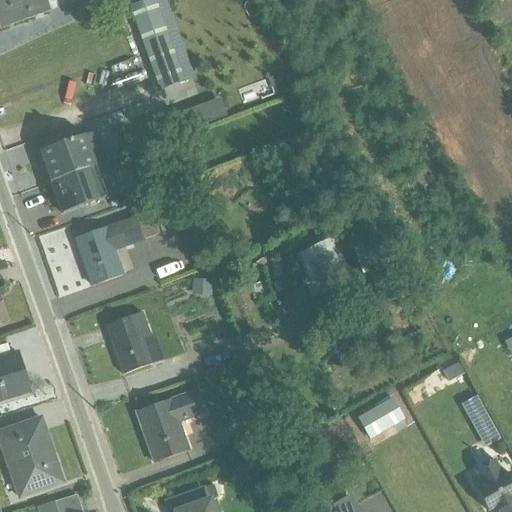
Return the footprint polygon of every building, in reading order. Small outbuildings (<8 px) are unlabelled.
[(0,0),(0,22),(2,29),(51,12),(46,0),(0,0)] [(126,0),(159,92),(194,79),(166,0),(126,0)] [(220,99),(165,120),(172,137),(227,116),(220,99)] [(68,143),(40,153),(47,172),(51,184),(107,163),(96,132),(68,143)] [(100,201),(118,193),(107,163),(51,184),(62,215),(100,201)] [(176,168),(156,175),(161,189),(192,178),(188,166),(177,170),(176,168)] [(154,212),(76,240),(93,287),(124,276),(123,272),(133,269),(127,251),(134,249),(133,246),(145,241),(144,240),(161,234),(162,236),(177,231),(168,206),(154,210),(154,212)] [(333,238),(297,254),(309,283),(304,285),(311,302),(324,297),(322,292),(351,279),(333,238)] [(144,340),(151,338),(142,314),(106,327),(123,376),(153,365),(144,340)] [(348,343),(357,361),(375,352),(366,334),(348,343)] [(7,344),(0,346),(0,359),(11,356),(7,344)] [(0,359),(0,395),(28,387),(18,354),(11,356),(0,359)] [(454,366),(441,373),(448,387),(461,380),(454,366)] [(197,389),(169,400),(169,401),(136,413),(155,464),(187,453),(188,454),(191,452),(181,424),(207,415),(197,389)] [(476,397),(462,405),(485,448),(500,440),(476,397)] [(296,430),(289,410),(280,413),(280,412),(250,423),(258,442),(285,431),(286,434),(296,430)] [(41,419),(0,433),(0,447),(18,500),(63,484),(41,419)] [(290,469),(298,455),(275,441),(266,456),(290,469)] [(511,511),(511,476),(511,475),(505,478),(495,460),(475,472),(480,481),(473,484),(488,511),(490,511),(498,508),(500,511),(499,511),(511,511)] [(205,486),(163,502),(166,511),(220,511),(216,500),(213,501),(213,500),(210,501),(205,486)] [(57,511),(54,502),(36,507),(37,511),(57,511)]
